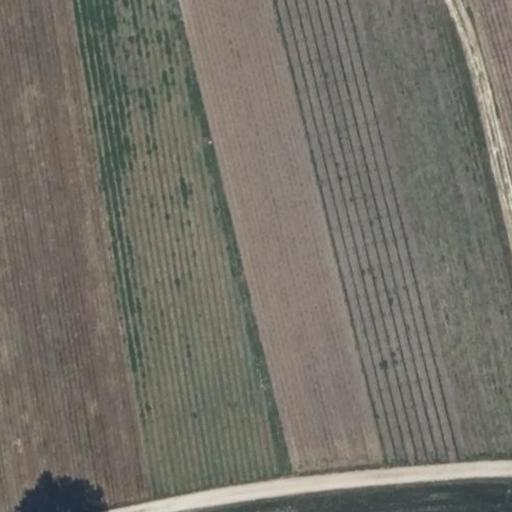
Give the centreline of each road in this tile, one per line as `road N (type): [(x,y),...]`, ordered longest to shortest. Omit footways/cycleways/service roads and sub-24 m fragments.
road 1 (track): [(511,470),(257,490),(147,511)]
road 2 (track): [(511,223),(453,0)]
